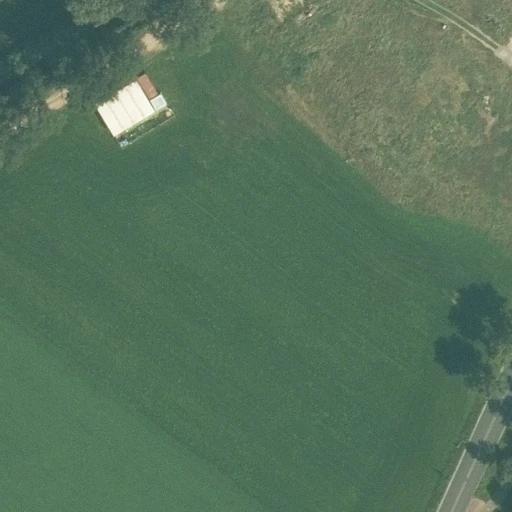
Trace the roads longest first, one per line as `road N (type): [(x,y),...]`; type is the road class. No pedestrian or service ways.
road 1 (track): [(0,133),(181,25)]
road 2 (primary): [(451,511),(511,379)]
